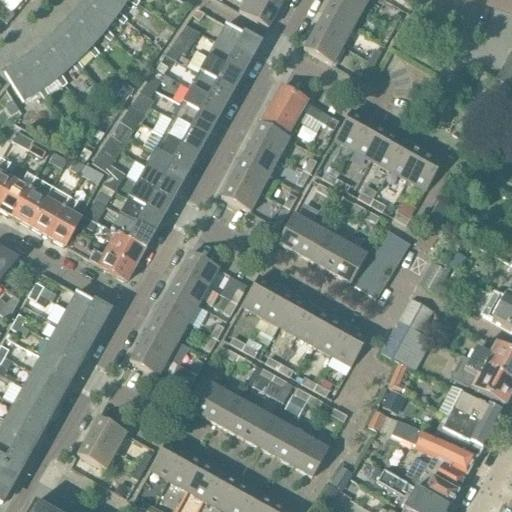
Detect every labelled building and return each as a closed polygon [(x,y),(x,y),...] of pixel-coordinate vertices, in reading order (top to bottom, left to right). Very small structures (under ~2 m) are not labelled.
[(92,0),(86,0),(77,12),(103,35),(101,37),(109,44),(113,40),(105,32),(114,21),(116,18),(92,0)] [(128,0),(92,0),(116,18),(114,21),(123,27),(126,22),(118,15),(126,3),(128,0)] [(128,0),(126,3),(135,9),(139,4),(133,0),(128,0)] [(246,0),(238,16),(239,16),(266,32),(277,13),(253,0),(246,0)] [(253,0),(277,13),(284,0),(253,0)] [(335,0),(331,0),(323,16),(351,32),(361,14),(335,0)] [(335,0),(361,14),(369,0),(335,0)] [(0,20),(7,26),(14,18),(7,12),(0,20)] [(77,12),(64,26),(89,51),(87,53),(94,60),(98,56),(91,48),(101,37),(103,35),(77,12)] [(203,17),(196,12),(191,19),(199,24),(203,17)] [(323,16),(313,34),(341,50),(351,32),(323,16)] [(387,29),(393,32),(400,20),(394,17),(387,29)] [(64,26),(51,40),(74,66),(71,68),(78,76),(83,72),(76,63),(87,53),(89,51),(64,26)] [(175,43),(189,52),(200,36),(185,28),(175,43)] [(224,28),(215,45),(249,64),(258,47),(224,28)] [(393,32),(387,29),(381,41),(387,44),(393,32)] [(331,68),(341,50),(313,34),(303,53),(331,68)] [(51,40),(36,53),(58,80),(55,82),(62,90),(66,86),(60,77),(71,68),(74,66),(51,40)] [(189,52),(175,43),(171,49),(185,59),(189,52)] [(240,79),(249,64),(215,45),(206,61),(240,79)] [(367,64),(373,68),(380,56),(374,52),(367,64)] [(36,53),(21,64),(41,93),(38,95),(44,103),(49,100),(44,91),(55,82),(58,80),(36,53)] [(231,95),(240,79),(206,61),(197,76),(231,95)] [(21,64),(4,76),(22,105),(38,95),(41,93),(21,64)] [(373,68),(367,64),(360,76),(366,80),(373,68)] [(511,68),(504,64),(498,76),(508,82),(505,87),(511,90),(511,68)] [(155,72),(173,85),(174,84),(163,76),(167,70),(160,65),(155,72)] [(173,85),(155,72),(150,79),(158,84),(158,83),(169,90),(173,85)] [(457,80),(456,80),(449,75),(445,81),(442,85),(435,95),(443,100),(444,100),(457,80)] [(222,111),(222,110),(231,95),(197,76),(189,92),(222,111)] [(498,76),(495,80),(495,82),(501,85),(491,102),(504,109),(511,94),(511,90),(505,87),(508,82),(498,76)] [(123,106),(134,91),(124,85),(114,99),(123,106)] [(284,140),(285,139),(305,105),(280,91),(259,127),(284,140)] [(189,92),(180,108),(213,126),(222,111),(189,92)] [(135,102),(148,112),(153,105),(139,95),(135,102)] [(148,112),(135,102),(130,109),(144,119),(148,112)] [(205,142),(213,126),(180,108),(171,123),(205,142)] [(350,115),(343,128),(334,144),(353,154),(368,126),(350,115)] [(338,125),(331,121),(326,130),(333,134),(338,125)] [(196,158),(200,151),(205,142),(171,123),(162,139),(196,158)] [(119,125),(114,132),(128,141),(133,135),(119,125)] [(386,136),(368,126),(353,154),(370,164),(386,136)] [(259,127),(249,146),(278,161),(288,142),(284,140),(259,127)] [(114,132),(110,139),(123,149),(128,141),(114,132)] [(29,152),(33,145),(16,135),(12,142),(29,152)] [(404,146),(386,136),(370,164),(388,174),(404,146)] [(162,139),(154,155),(187,174),(196,158),(162,139)] [(33,145),(29,152),(28,154),(41,161),(46,152),(33,145)] [(249,146),(239,164),(268,179),(278,161),(249,146)] [(422,155),(404,146),(388,174),(406,184),(422,155)] [(86,163),(88,161),(91,156),(83,151),(79,159),(86,163)] [(96,160),(113,171),(118,165),(100,153),(96,160)] [(154,155),(145,171),(178,189),(187,174),(154,155)] [(440,166),(422,155),(406,184),(425,194),(440,166)] [(61,173),(63,168),(66,163),(53,156),(48,165),(61,173)] [(467,156),(459,170),(492,187),(499,173),(467,156)] [(295,170),(308,177),(315,165),(302,157),(295,170)] [(113,171),(96,160),(91,166),(98,172),(99,171),(109,177),(113,171)] [(65,170),(81,179),(86,170),(70,161),(65,170)] [(0,163),(0,203),(11,183),(2,178),(7,167),(0,163)] [(259,197),(268,179),(239,164),(230,182),(259,197)] [(86,170),(81,179),(97,187),(101,178),(86,170)] [(308,177),(295,170),(289,182),(302,189),(308,177)] [(170,205),(173,199),(178,189),(145,171),(136,186),(170,205)] [(333,189),(337,182),(325,175),(321,182),(333,189)] [(0,203),(0,214),(12,221),(34,182),(25,178),(19,188),(11,183),(0,203)] [(12,221),(28,230),(50,192),(34,182),(12,221)] [(249,216),(259,197),(230,182),(220,201),(249,216)] [(337,182),(333,189),(346,196),(350,189),(337,182)] [(161,221),(163,216),(170,205),(136,186),(127,202),(161,221)] [(327,199),(331,193),(319,186),(315,193),(327,199)] [(28,230),(46,240),(68,202),(59,197),(50,192),(28,230)] [(331,193),(327,199),(340,207),(344,200),(331,193)] [(369,208),(373,202),(361,195),(357,202),(369,208)] [(95,203),(103,208),(107,200),(99,196),(95,203)] [(282,209),(288,213),(295,201),(289,197),(282,209)] [(81,219),(84,221),(96,227),(105,209),(103,208),(95,203),(90,201),(81,219)] [(46,240),(63,250),(64,251),(80,223),(69,217),(75,205),(68,202),(46,240)] [(152,236),(156,230),(161,221),(127,202),(119,218),(152,236)] [(373,202),(369,208),(382,215),(386,209),(373,202)] [(288,213),(282,209),(274,205),(268,216),(269,217),(267,222),(280,228),(288,213)] [(363,219),(367,212),(354,206),(351,213),(363,219)] [(438,206),(427,224),(437,230),(448,211),(438,206)] [(367,212),(363,219),(376,227),(380,220),(367,212)] [(396,215),(392,222),(405,229),(409,221),(396,215)] [(143,253),(152,236),(119,218),(109,234),(143,253)] [(277,246),(295,257),(311,228),(292,218),(277,246)] [(133,270),(143,253),(109,234),(104,231),(96,227),(84,221),(81,228),(100,238),(99,240),(110,246),(105,254),(133,270)] [(295,257),(297,257),(313,266),(329,238),(311,228),(295,257)] [(381,246),(401,258),(408,247),(398,242),(387,235),(381,246)] [(133,270),(105,254),(101,261),(87,253),(91,245),(77,236),(71,246),(67,252),(125,285),(133,270)] [(329,238),(313,266),(331,276),(347,248),(329,238)] [(374,256),(395,269),(401,258),(381,246),(374,256)] [(347,248),(331,276),(349,287),(365,259),(347,248)] [(0,281),(16,263),(0,253),(0,281)] [(367,267),(388,280),(395,269),(374,256),(367,267)] [(431,265),(419,287),(435,297),(453,265),(437,256),(432,266),(431,265)] [(217,272),(194,260),(189,257),(178,275),(206,291),(217,273),(217,272)] [(361,278),(382,291),(388,280),(367,267),(361,278)] [(197,309),(206,291),(178,275),(168,293),(197,309)] [(382,291),(361,278),(354,289),(375,302),(382,291)] [(276,291),(257,281),(241,309),(260,320),(276,291)] [(31,293),(39,298),(52,305),(56,297),(43,290),(35,286),(31,293)] [(229,304),(236,308),(244,295),(237,291),(229,304)] [(293,301),(292,301),(276,291),(260,320),(278,330),(293,301)] [(39,298),(31,293),(27,300),(35,305),(39,298)] [(187,327),(197,309),(168,293),(158,311),(187,327)] [(511,304),(504,300),(493,294),(479,317),(511,335),(511,304)] [(75,296),(65,313),(99,332),(108,315),(75,296)] [(13,298),(0,313),(0,318),(8,325),(19,303),(13,298)] [(311,311),(293,301),(278,330),(295,340),(311,311)] [(398,323),(410,330),(420,335),(431,315),(409,302),(398,323)] [(236,308),(229,304),(228,307),(224,305),(219,314),(230,320),(236,308)] [(158,311),(148,329),(177,345),(187,327),(158,311)] [(329,321),(327,320),(311,311),(295,340),(313,350),(329,321)] [(65,313),(56,328),(90,347),(99,332),(65,313)] [(13,325),(21,329),(25,322),(17,317),(13,325)] [(331,322),(329,321),(313,350),(331,359),(347,331),(331,322)] [(410,330),(398,323),(380,356),(402,368),(420,335),(410,330)] [(21,329),(13,325),(9,332),(17,336),(21,329)] [(210,340),(217,343),(224,330),(217,326),(210,340)] [(56,328),(48,344),(81,363),(90,347),(56,328)] [(167,362),(177,345),(148,329),(139,347),(167,362)] [(365,342),(347,331),(331,359),(350,370),(365,342)] [(217,343),(210,340),(203,351),(210,355),(217,343)] [(241,354),(245,347),(233,340),(229,347),(241,354)] [(48,344),(39,360),(72,379),(81,363),(48,344)] [(156,381),(167,362),(139,347),(128,365),(156,381)] [(245,347),(241,354),(254,361),(258,354),(245,347)] [(511,358),(491,347),(485,359),(474,353),(468,364),(511,386),(511,358)] [(0,348),(0,358),(3,360),(4,360),(13,365),(17,358),(0,348)] [(234,365),(238,358),(227,351),(223,358),(234,365)] [(238,358),(234,365),(248,372),(252,365),(238,358)] [(277,373),(281,366),(268,359),(264,367),(277,373)] [(39,360),(30,375),(63,394),(72,379),(39,360)] [(190,375),(197,379),(204,366),(197,362),(190,375)] [(511,386),(468,364),(456,385),(501,409),(511,389),(511,386)] [(281,366),(277,373),(290,381),(294,374),(281,366)] [(400,386),(406,370),(399,367),(388,392),(403,398),(406,389),(400,386)] [(270,385),(274,378),(262,371),(258,378),(270,385)] [(30,375),(21,391),(55,410),(63,394),(30,375)] [(197,379),(190,375),(183,387),(190,391),(197,379)] [(274,378),(270,385),(272,386),(268,393),(277,398),(281,391),(283,392),(287,385),(274,378)] [(312,393),(316,386),(304,380),(300,387),(312,393)] [(185,411),(203,421),(219,393),(200,382),(185,411)] [(316,386),(312,393),(325,401),(329,394),(316,386)] [(46,426),(55,410),(21,391),(12,407),(46,426)] [(306,405),(310,397),(298,391),(294,398),(306,405)] [(237,403),(219,393),(203,421),(221,431),(237,403)] [(461,394),(448,419),(463,426),(466,420),(475,425),(473,427),(483,433),(482,435),(487,438),(493,428),(498,425),(501,419),(500,413),(486,406),(485,406),(461,394)] [(310,397),(306,405),(319,412),(323,405),(310,397)] [(221,431),(223,432),(239,441),(254,413),(237,403),(221,431)] [(12,407),(3,423),(37,441),(46,426),(12,407)] [(342,425),(346,419),(333,412),(330,418),(342,425)] [(239,441),(240,442),(257,451),(272,423),(254,413),(239,441)] [(374,415),(369,425),(377,429),(378,430),(384,419),(374,415)] [(475,459),(396,424),(384,419),(378,430),(377,429),(376,432),(390,438),(432,459),(430,461),(464,478),(475,459)] [(481,450),(487,438),(482,435),(483,433),(473,427),(475,425),(466,420),(463,426),(448,419),(437,439),(478,456),(481,450)] [(115,456),(125,437),(97,421),(86,440),(115,456)] [(3,423),(0,428),(0,441),(28,457),(37,441),(3,423)] [(257,451),(273,460),(274,461),(290,433),(272,423),(257,451)] [(308,443),(290,433),(274,461),(292,471),(308,443)] [(86,440),(76,458),(104,474),(115,456),(86,440)] [(0,461),(19,473),(28,457),(0,441),(0,461)] [(292,471),(294,472),(311,481),(327,453),(308,443),(292,471)] [(183,456),(165,446),(149,474),(168,484),(183,456)] [(137,468),(143,472),(150,459),(144,456),(137,468)] [(168,484),(185,494),(201,466),(183,456),(168,484)] [(19,473),(0,461),(0,506),(0,507),(19,473)] [(455,495),(465,478),(464,478),(430,461),(427,467),(416,461),(410,470),(455,495)] [(219,476),(218,475),(201,466),(185,494),(203,504),(219,476)] [(143,472),(137,468),(131,480),(137,484),(143,472)] [(410,470),(402,484),(447,511),(455,495),(410,470)] [(406,503),(401,511),(445,511),(447,511),(402,484),(382,472),(375,485),(406,503)] [(222,511),(237,486),(219,476),(203,504),(217,511),(222,511)] [(222,511),(245,511),(255,496),(237,486),(222,511)] [(329,511),(341,493),(332,488),(323,503),(330,508),(328,510),(329,511)] [(341,493),(329,511),(331,511),(337,511),(347,496),(341,493)] [(245,511),(268,511),(273,505),(255,496),(245,511)]
